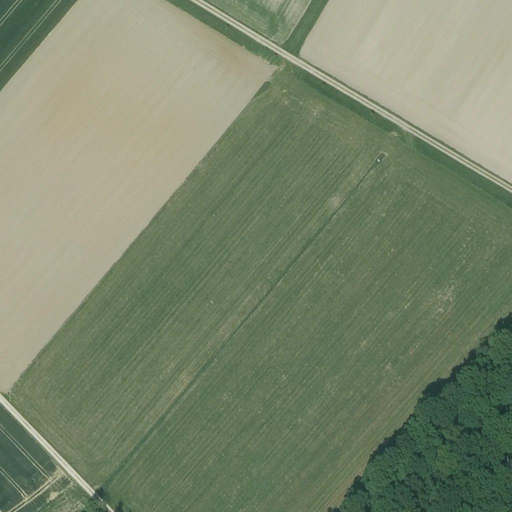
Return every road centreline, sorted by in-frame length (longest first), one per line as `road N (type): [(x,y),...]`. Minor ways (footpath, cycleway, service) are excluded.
road 1 (track): [(195,0),(511,189)]
road 2 (track): [(117,511),(0,391)]
